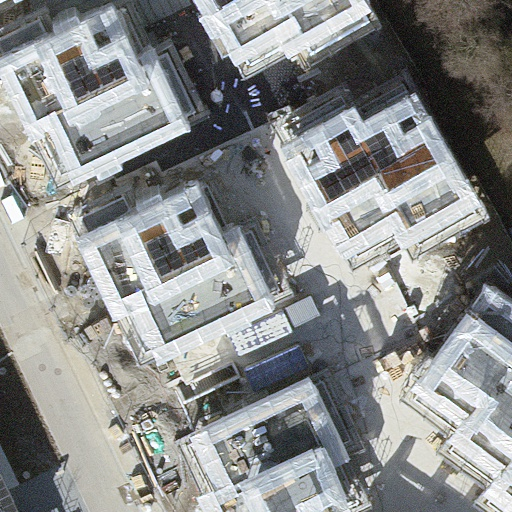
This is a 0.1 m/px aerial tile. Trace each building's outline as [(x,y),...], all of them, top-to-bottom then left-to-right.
[(44,15),(0,35),(0,41),(62,171),(196,107),(170,51),(151,60),(122,0),(121,0),(53,33),(44,15)] [(215,0),(251,62),(307,31),(316,46),(371,15),(362,0),(215,0)] [(355,95),(288,133),(358,256),(413,225),(422,240),(477,209),(411,92),(367,117),(355,95)] [(124,192),(78,214),(142,348),(276,284),(250,229),(231,238),(202,177),(133,210),(124,192)] [(511,511),(511,299),(489,284),(414,393),(463,426),(451,443),(500,476),(486,497),(506,511),(511,511)] [(190,441),(223,511),(339,511),(361,502),(332,442),(351,433),(324,377),(190,441)] [(20,511),(0,467),(0,511),(20,511)]
